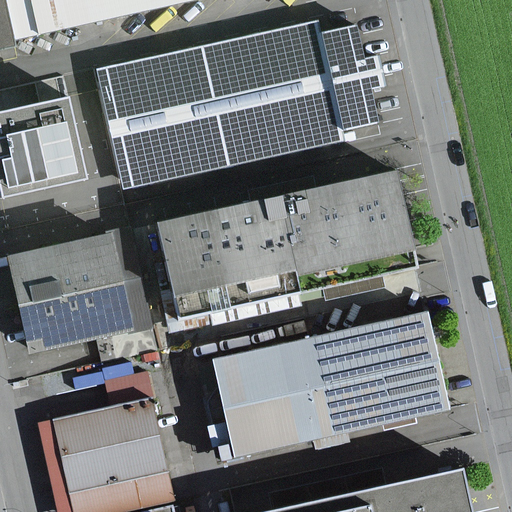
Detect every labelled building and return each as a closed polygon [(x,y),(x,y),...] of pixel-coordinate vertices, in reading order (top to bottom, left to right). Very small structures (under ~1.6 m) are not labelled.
[(0,0),(0,49),(214,0),(0,0)] [(401,79),(394,51),(381,54),(373,17),(331,26),(328,14),(234,36),(262,159),(356,139),(353,127),(396,118),(388,81),(401,79)] [(262,159),(234,36),(129,59),(156,182),(262,159)] [(90,90),(0,110),(0,164),(7,196),(110,172),(90,90)] [(390,172),(152,225),(173,320),(412,267),(390,172)] [(137,227),(28,248),(47,346),(156,324),(137,227)] [(423,313),(309,337),(329,434),(444,409),(423,313)] [(329,434),(309,337),(208,360),(229,455),(329,434)] [(122,375),(126,393),(49,409),(69,511),(119,511),(187,498),(168,402),(169,402),(162,367),(122,375)] [(464,511),(456,472),(269,511),(464,511)]
